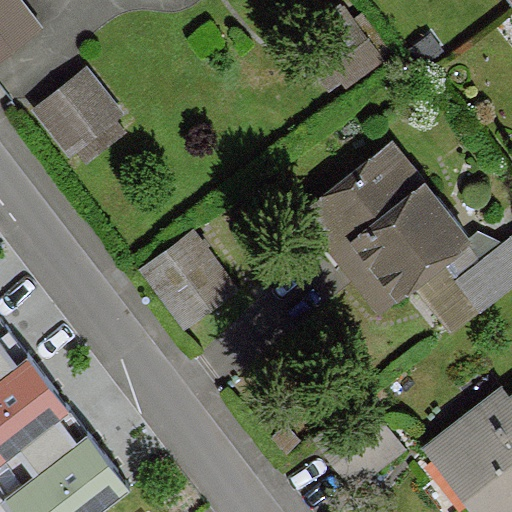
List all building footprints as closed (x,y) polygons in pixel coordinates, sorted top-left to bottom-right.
[(0,0),(0,57),(41,27),(19,0),(0,0)] [(121,112),(84,65),(30,108),(67,155),(121,112)] [(391,140),(320,193),(397,296),(468,243),(391,140)] [(237,289),(191,228),(137,269),(183,330),(237,289)] [(2,363),(0,364),(0,454),(60,412),(64,391),(27,348),(16,359),(2,363)] [(502,394),(430,450),(478,511),(511,511),(511,401),(509,404),(502,394)] [(367,401),(317,436),(351,483),(400,448),(367,401)] [(0,511),(89,511),(126,484),(89,425),(0,491),(0,511)] [(144,511),(130,493),(104,511),(144,511)]
